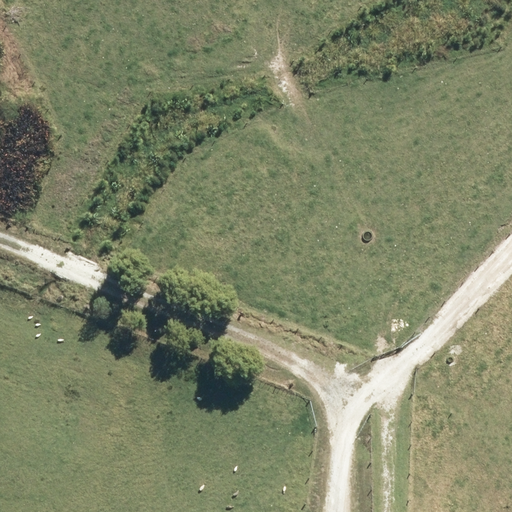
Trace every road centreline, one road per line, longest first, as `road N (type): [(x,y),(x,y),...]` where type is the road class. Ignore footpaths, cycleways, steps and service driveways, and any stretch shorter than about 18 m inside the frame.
road 1 (track): [(354,412),(308,365),(0,241)]
road 2 (track): [(511,251),(354,412),(333,511)]
